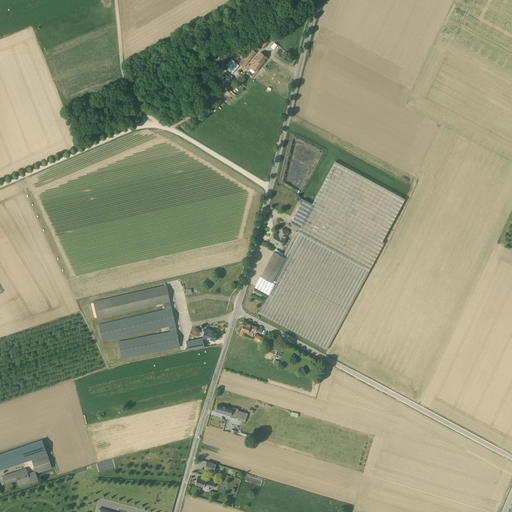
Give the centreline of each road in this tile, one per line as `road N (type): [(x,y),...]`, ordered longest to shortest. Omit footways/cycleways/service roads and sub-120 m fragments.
road 1 (unclassified): [(236,310),(318,0)]
road 2 (unclassified): [(511,457),(236,310)]
road 3 (unclassified): [(176,511),(236,310)]
road 4 (track): [(0,186),(123,132),(167,126)]
road 5 (track): [(167,126),(127,86),(115,0)]
